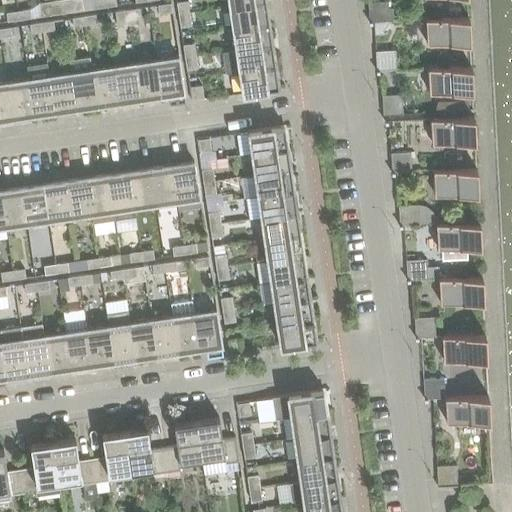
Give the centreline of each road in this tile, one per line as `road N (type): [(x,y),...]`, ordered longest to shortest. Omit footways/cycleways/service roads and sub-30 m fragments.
road 1 (residential): [(0,417),(394,353)]
road 2 (residential): [(0,149),(357,94)]
road 3 (unclassified): [(394,353),(357,94)]
road 4 (unclassified): [(417,511),(394,353)]
